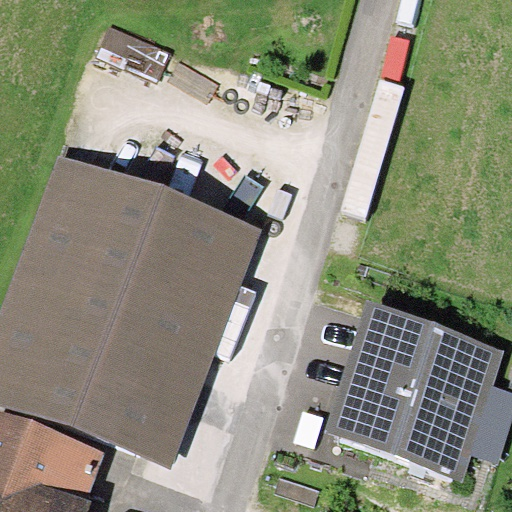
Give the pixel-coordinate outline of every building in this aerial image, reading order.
[(62,157),(0,318),(0,406),(171,469),(216,354),(242,286),(264,229),(62,157)] [(259,292),(242,286),(216,354),(233,360),(259,292)] [(462,483),(471,454),(493,386),(505,352),(369,301),(329,433),(462,483)] [(511,420),(511,392),(493,386),(471,454),(498,464),(511,420)] [(105,451),(0,411),(0,511),(87,511),(91,501),(88,498),(105,451)] [(315,506),(320,491),(281,479),(276,494),(315,506)]
